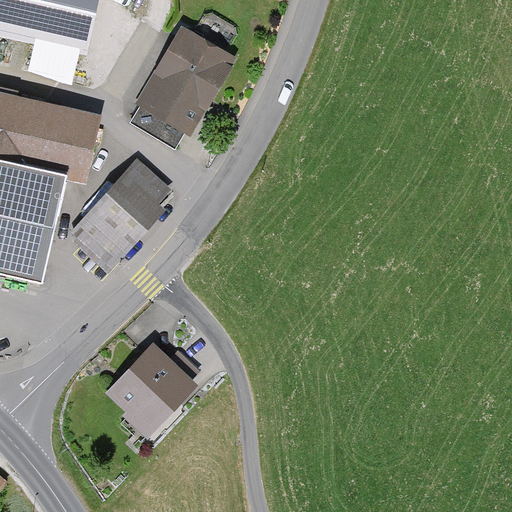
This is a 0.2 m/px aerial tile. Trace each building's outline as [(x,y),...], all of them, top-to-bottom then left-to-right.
[(0,0),(0,31),(81,52),(94,0),(0,0)] [(130,124),(174,150),(185,132),(193,137),(238,61),(180,27),(135,104),(140,107),(130,124)] [(100,117),(0,94),(0,274),(44,284),(66,186),(83,190),(100,117)] [(66,236),(107,275),(165,216),(156,208),(171,193),(138,161),(66,236)] [(102,399),(146,439),(172,411),(197,383),(153,343),(128,371),(102,399)]
